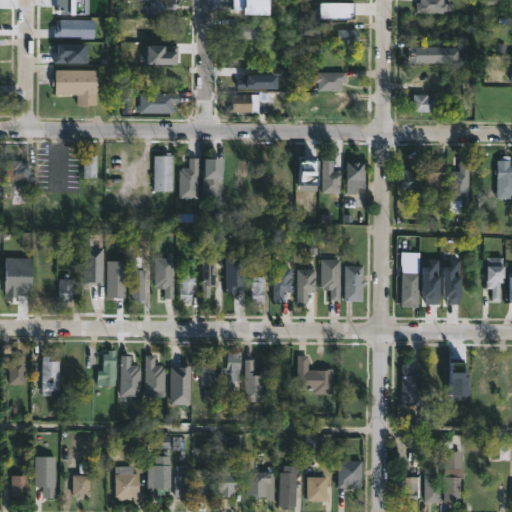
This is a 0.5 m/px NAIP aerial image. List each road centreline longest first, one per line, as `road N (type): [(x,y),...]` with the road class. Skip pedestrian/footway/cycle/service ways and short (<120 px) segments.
road 1 (residential): [(511,332),(0,323)]
road 2 (residential): [(511,134),(0,129)]
road 3 (residential): [(380,511),(385,0)]
road 4 (residential): [(208,131),(210,0)]
road 5 (residential): [(27,130),(27,0)]
